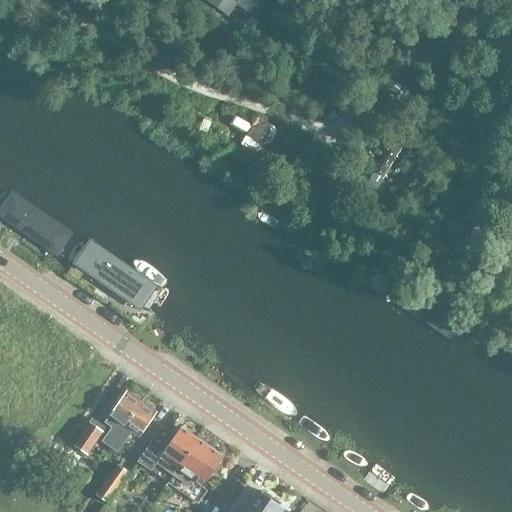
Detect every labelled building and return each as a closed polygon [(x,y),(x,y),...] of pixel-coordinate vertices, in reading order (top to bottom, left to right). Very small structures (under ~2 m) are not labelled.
[(270,0),(206,0),(229,15),(236,4),(257,19),(270,0)] [(14,180),(0,199),(0,223),(74,276),(99,239),(14,180)] [(104,242),(79,279),(151,327),(175,291),(104,242)] [(108,416),(115,421),(111,425),(112,426),(101,441),(109,447),(142,402),(126,390),(108,416)] [(157,413),(142,402),(109,447),(118,453),(131,433),(140,438),(157,413)] [(87,455),(103,432),(89,422),(73,446),(87,455)] [(181,427),(174,437),(171,435),(172,433),(161,427),(138,462),(151,471),(156,464),(174,476),(177,470),(198,439),(181,427)] [(198,439),(177,470),(174,476),(191,487),(198,478),(206,483),(220,463),(212,457),(216,452),(198,439)] [(54,446),(49,455),(57,460),(62,451),(54,446)] [(107,503),(129,474),(117,465),(96,495),(107,503)] [(238,511),(285,511),(278,507),(281,504),(263,492),(261,495),(253,490),(238,511)] [(0,511),(14,511),(11,498),(0,500),(0,511)]
